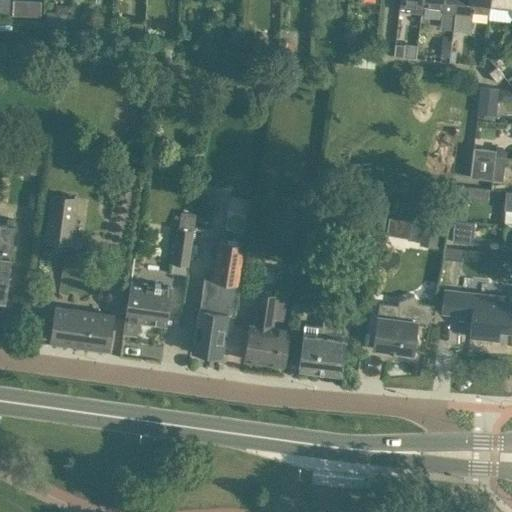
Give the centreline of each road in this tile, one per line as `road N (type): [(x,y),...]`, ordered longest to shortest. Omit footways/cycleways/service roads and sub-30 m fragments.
road 1 (residential): [(455,443),(417,407),(0,357)]
road 2 (secondary): [(406,451),(0,400)]
